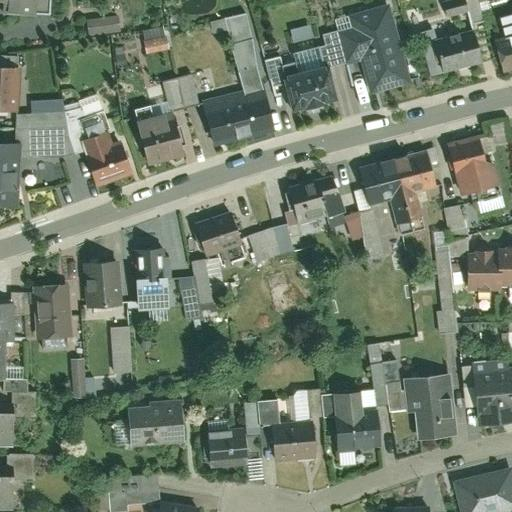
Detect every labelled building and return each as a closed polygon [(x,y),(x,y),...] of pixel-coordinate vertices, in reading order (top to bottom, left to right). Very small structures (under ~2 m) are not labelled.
[(0,0),(0,13),(40,18),(42,0),(0,0)] [(507,1),(490,8),(508,56),(511,54),(511,11),(511,12),(507,1)] [(350,27),(337,31),(346,65),(359,62),(367,94),(412,82),(391,4),(347,16),(350,27)] [(86,33),(118,31),(117,17),(86,19),(86,33)] [(307,23),(288,30),(292,42),(311,35),(307,23)] [(141,30),(143,52),(165,50),(163,27),(141,30)] [(421,43),(431,77),(483,63),(473,28),(421,43)] [(324,66),(280,78),(291,116),(335,103),(324,66)] [(0,67),(0,113),(15,115),(18,69),(0,67)] [(233,93),(244,139),(273,132),(262,86),(233,93)] [(204,100),(215,146),(244,139),(233,93),(204,100)] [(134,124),(145,164),(179,154),(167,114),(134,124)] [(128,174),(121,146),(107,149),(102,130),(80,136),(93,183),(128,174)] [(479,137),(445,147),(460,198),(494,189),(479,137)] [(426,153),(360,168),(368,204),(390,199),(395,222),(418,217),(411,191),(434,186),(426,153)] [(331,176),(310,182),(319,214),(341,208),(331,176)] [(310,182),(289,188),(298,220),(319,214),(310,182)] [(460,204),(442,208),(448,236),(465,232),(460,204)] [(343,214),(348,240),(360,237),(365,261),(382,257),(372,208),(343,214)] [(241,242),(233,214),(194,226),(203,253),(241,242)] [(246,233),(253,261),(292,250),(284,223),(246,233)] [(439,332),(453,331),(446,230),(431,232),(439,332)] [(164,248),(131,250),(136,309),(168,306),(164,248)] [(511,248),(498,249),(498,252),(467,251),(467,292),(499,292),(499,288),(511,287),(511,248)] [(190,259),(191,275),(178,276),(181,318),(216,315),(214,291),(220,290),(218,257),(190,259)] [(112,305),(108,261),(80,263),(83,307),(112,305)] [(32,286),(38,338),(67,335),(61,283),(32,286)] [(8,301),(0,299),(0,340),(4,341),(6,341),(12,341),(8,301)] [(111,373),(130,372),(128,325),(109,326),(111,373)] [(369,362),(380,360),(378,343),(366,345),(369,362)] [(94,396),(93,378),(83,378),(82,358),(70,358),(71,397),(94,396)] [(409,411),(413,441),(439,437),(430,376),(405,379),(403,361),(385,364),(392,413),(409,411)] [(511,364),(498,365),(501,416),(511,415),(511,364)] [(498,365),(472,367),(475,418),(501,416),(498,365)] [(291,417),(307,416),(306,389),(290,390),(291,417)] [(330,394),(335,450),(375,446),(371,410),(355,412),(353,392),(330,394)] [(129,445),(182,444),(181,400),(127,402),(129,445)] [(0,404),(0,444),(9,445),(11,405),(0,404)] [(315,456),(311,418),(268,423),(272,461),(315,456)] [(112,424),(114,446),(124,445),(122,423),(112,424)] [(203,435),(207,465),(245,459),(240,430),(203,435)] [(462,511),(500,511),(511,509),(511,481),(509,469),(455,483),(462,511)] [(0,473),(0,511),(16,511),(17,474),(0,473)] [(110,508),(155,503),(151,473),(107,478),(110,508)] [(199,511),(200,509),(162,501),(159,511),(199,511)]
